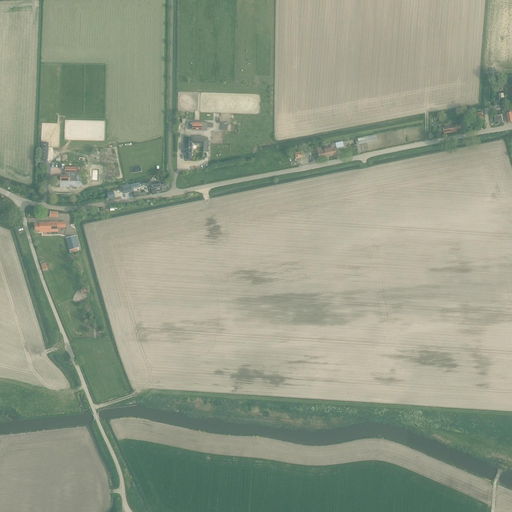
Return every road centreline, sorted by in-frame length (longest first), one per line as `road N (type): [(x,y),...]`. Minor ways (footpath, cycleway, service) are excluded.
road 1 (unclassified): [(18,199),(92,206),(511,126)]
road 2 (unclassified): [(127,511),(18,199)]
